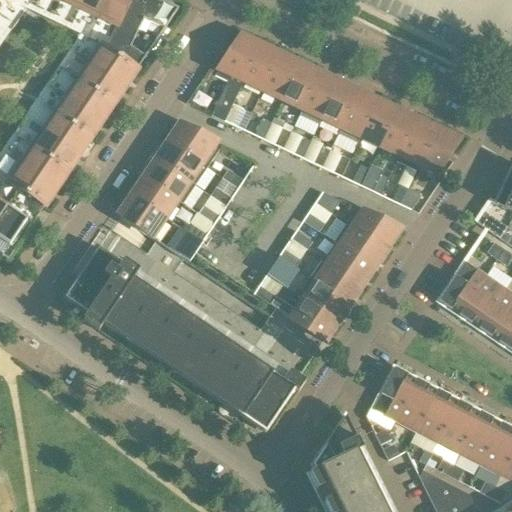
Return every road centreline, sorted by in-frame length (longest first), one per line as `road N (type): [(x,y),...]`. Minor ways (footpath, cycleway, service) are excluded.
road 1 (residential): [(266,484),(509,120)]
road 2 (residential): [(18,312),(226,0)]
road 3 (residential): [(266,484),(18,312)]
road 4 (residential): [(509,120),(258,0)]
